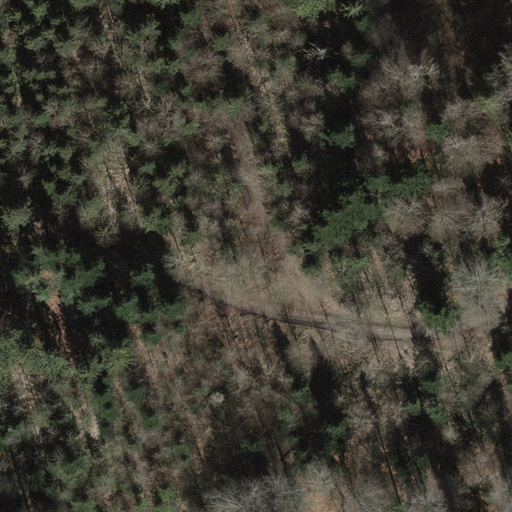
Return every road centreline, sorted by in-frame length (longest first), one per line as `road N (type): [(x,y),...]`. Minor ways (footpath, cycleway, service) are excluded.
road 1 (track): [(511,309),(490,321),(406,334),(261,309),(93,246),(0,228)]
road 2 (track): [(511,137),(467,43),(463,0)]
